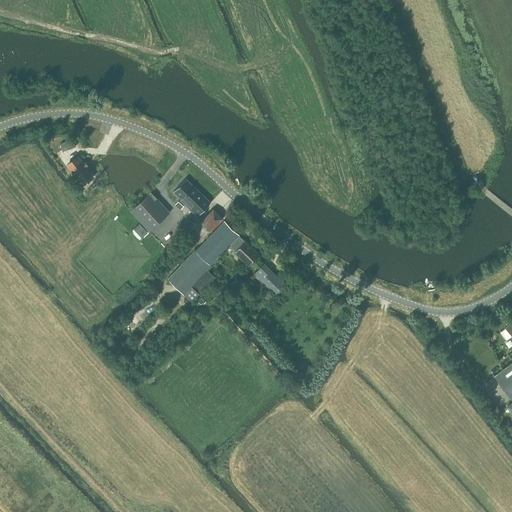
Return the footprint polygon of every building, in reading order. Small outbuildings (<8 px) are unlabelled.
[(83,185),(93,177),(78,157),(68,165),(83,185)] [(186,178),(174,191),(181,199),(180,200),(197,216),(211,202),(186,178)] [(149,231),(170,212),(151,192),(130,211),(149,231)] [(211,231),(223,218),(213,209),(201,221),(211,231)] [(238,235),(239,235),(224,221),(196,251),(195,250),(168,279),(184,294),(191,286),(199,294),(215,277),(207,270),(211,266),(210,265),(229,245),(236,251),(235,252),(249,264),(259,254),(245,241),(245,242),(238,235)] [(148,232),(140,223),(134,229),(142,238),(148,232)] [(275,295),(286,284),(264,264),(253,275),(275,295)] [(511,362),(494,375),(511,398),(511,362)]
